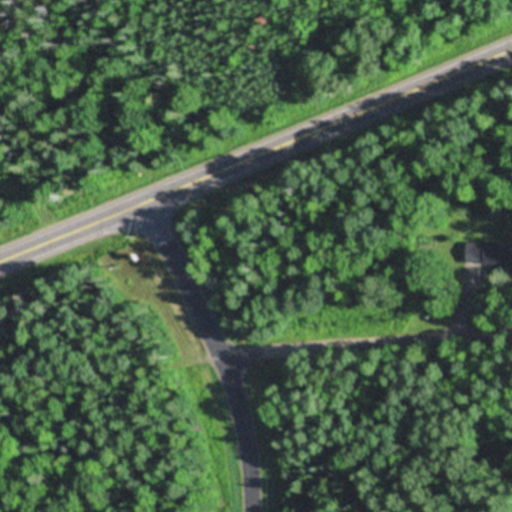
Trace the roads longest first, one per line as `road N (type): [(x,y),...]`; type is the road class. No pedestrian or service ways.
road 1 (primary): [(0,256),(511,48)]
road 2 (residential): [(144,198),(225,366),(250,511)]
road 3 (residential): [(511,330),(245,354),(225,366)]
